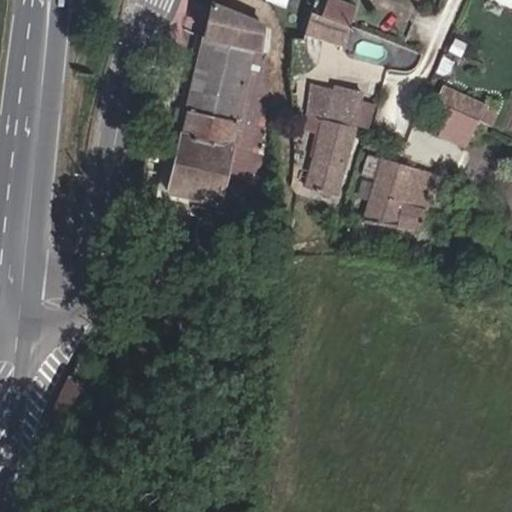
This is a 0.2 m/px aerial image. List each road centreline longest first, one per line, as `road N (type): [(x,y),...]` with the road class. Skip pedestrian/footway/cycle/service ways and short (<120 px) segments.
road 1 (primary): [(32,0),(36,38),(11,276),(14,290),(30,297)]
road 2 (primary): [(30,297),(64,0)]
road 3 (secondary): [(156,0),(120,102),(95,264)]
road 4 (primary): [(26,0),(0,216)]
road 5 (primary): [(10,511),(30,297)]
